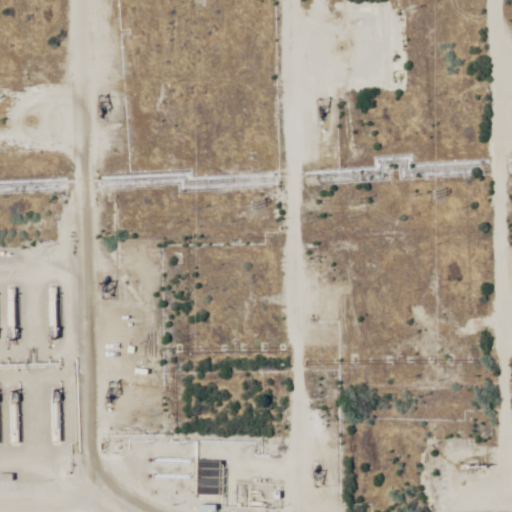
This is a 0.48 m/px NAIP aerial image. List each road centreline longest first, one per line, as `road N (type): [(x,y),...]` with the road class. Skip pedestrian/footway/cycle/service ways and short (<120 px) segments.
road 1 (track): [(270,0),(249,376),(282,511)]
road 2 (track): [(85,511),(60,376),(75,0)]
road 3 (track): [(474,0),(492,511)]
road 4 (track): [(249,376),(0,374)]
